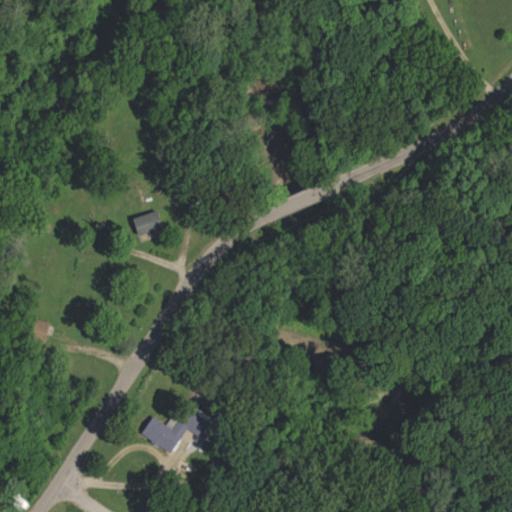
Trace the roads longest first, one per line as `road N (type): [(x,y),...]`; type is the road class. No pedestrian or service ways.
road 1 (tertiary): [(53,511),(81,498),(98,437),(209,280),(265,230),(382,168)]
road 2 (tertiary): [(382,168),(432,140),(511,59)]
